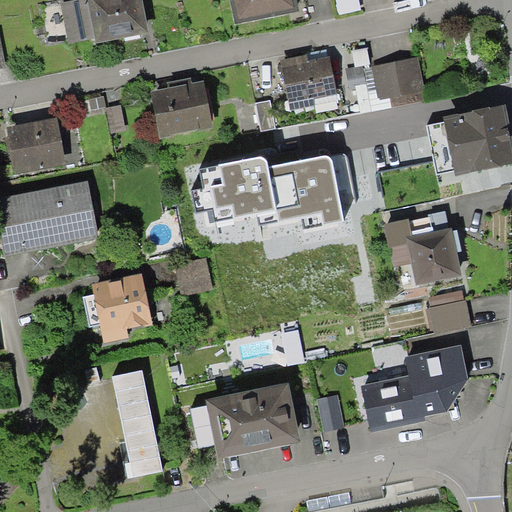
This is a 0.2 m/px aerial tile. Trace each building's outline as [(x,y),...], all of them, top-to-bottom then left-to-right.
[(149,32),(142,0),(74,0),(61,3),(69,43),(96,38),(97,42),(149,32)] [(230,0),(235,24),(299,11),(297,0),(230,0)] [(358,0),(336,0),(339,14),(361,10),(358,0)] [(367,47),(352,50),(355,67),(363,65),(370,64),(367,47)] [(328,57),(326,49),(306,53),(307,55),(308,61),(328,57)] [(294,57),(280,60),(290,110),(315,105),(314,99),(335,94),(337,94),(329,57),(328,57),(308,61),(307,55),(294,57)] [(418,57),(371,67),(378,97),(379,97),(380,100),(390,97),(392,107),(423,100),(421,91),(425,90),(418,57)] [(355,67),(346,69),(350,90),(356,89),(355,86),(366,83),(363,68),(363,65),(355,67)] [(378,97),(371,67),(363,68),(366,83),(372,111),(392,107),(390,97),(380,100),(379,97),(378,97)] [(168,82),(169,87),(180,85),(191,83),(190,78),(168,82)] [(169,87),(151,91),(160,138),(213,128),(204,81),(191,83),(180,85),(169,87)] [(355,86),(356,89),(361,113),(372,111),(366,83),(355,86)] [(338,108),(335,94),(314,99),(315,105),(317,113),(338,108)] [(104,96),(89,99),(91,111),(105,108),(106,107),(104,96)] [(271,100),(256,102),(261,131),(276,128),(271,100)] [(511,164),(511,138),(505,104),(443,117),(455,176),(511,164)] [(106,107),(105,108),(109,133),(126,130),(121,105),(106,107)] [(30,122),(7,127),(8,136),(6,137),(11,165),(14,164),(16,174),(66,164),(57,117),(30,122)] [(260,156),(219,164),(219,165),(223,184),(211,187),(216,208),(231,205),(234,217),(234,219),(257,214),(277,210),(279,221),(302,218),(321,214),(323,226),(344,220),(333,163),(333,160),(331,158),(329,156),(326,155),(324,155),(268,166),(268,163),(267,162),(266,159),(263,157),(262,156),(260,156)] [(223,184),(219,165),(200,169),(203,188),(192,191),(196,213),(208,211),(210,222),(234,217),(231,205),(216,208),(211,187),(223,184)] [(88,180),(0,196),(0,226),(6,256),(59,245),(99,238),(88,180)] [(277,210),(257,214),(259,225),(279,221),(277,210)] [(429,214),(429,217),(432,231),(449,227),(446,211),(429,214)] [(321,214),(302,218),(304,229),(323,226),(321,214)] [(429,217),(409,221),(412,235),(432,231),(429,217)] [(453,231),(452,227),(449,227),(432,231),(412,235),(409,221),(409,218),(384,223),(393,267),(411,263),(415,286),(462,275),(457,252),(453,231)] [(458,230),(453,231),(457,252),(462,251),(458,230)] [(206,256),(176,261),(182,294),(212,289),(206,256)] [(111,279),(92,283),(94,294),(100,324),(104,343),(129,338),(127,329),(153,323),(142,274),(111,280),(111,279)] [(431,308),(464,300),(462,290),(429,297),(431,308)] [(100,324),(94,294),(83,297),(90,326),(100,324)] [(431,308),(426,309),(431,331),(434,330),(435,334),(472,326),(466,300),(464,300),(431,308)] [(409,375),(361,385),(371,432),(399,426),(425,421),(425,416),(435,414),(448,412),(469,380),(461,345),(405,357),(409,375)] [(142,370),(112,376),(130,462),(126,463),(129,478),(163,471),(142,370)] [(289,382),(206,399),(207,405),(215,444),(218,458),(258,450),(301,442),(289,382)] [(338,394),(318,398),(325,432),(345,428),(338,394)] [(215,444),(207,405),(191,409),(199,448),(215,444)]
